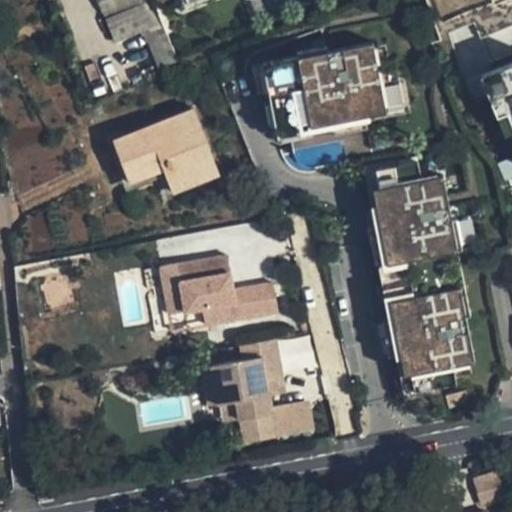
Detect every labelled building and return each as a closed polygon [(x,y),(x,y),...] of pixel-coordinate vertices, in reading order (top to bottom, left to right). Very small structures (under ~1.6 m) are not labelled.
[(97,0),(118,44),(158,25),(146,0),(97,0)] [(298,56),(264,63),(279,138),(371,120),(370,115),(387,111),(386,105),(404,102),(399,79),(396,60),(389,61),(378,64),(374,47),(373,41),(328,50),(327,46),(297,52),(298,56)] [(385,45),(374,47),(378,64),(389,61),(385,45)] [(511,61),(479,75),(498,121),(508,117),(511,127),(511,61)] [(404,78),(399,79),(404,102),(409,101),(404,78)] [(409,101),(404,102),(386,105),(387,111),(388,117),(411,112),(409,101)] [(193,109),(114,139),(131,182),(165,168),(174,191),(218,174),(193,109)] [(370,115),(371,120),(388,117),(387,111),(370,115)] [(384,270),(374,272),(398,395),(457,383),(455,376),(460,375),(458,364),(475,361),(466,316),(471,315),(458,250),(462,249),(456,218),(452,219),(443,174),(422,178),(418,160),(365,171),(384,270)] [(166,294),(169,313),(203,308),(206,325),(278,312),(274,283),(225,291),(222,275),(232,273),(229,255),(178,264),(183,291),(166,294)] [(178,264),(161,267),(166,294),(183,291),(178,264)] [(234,289),(232,273),(222,275),(225,291),(234,289)] [(250,441),(276,436),(272,407),(269,395),(266,377),(282,375),(276,338),(240,345),(242,359),(211,365),(218,404),(236,401),(239,419),(246,418),(250,441)] [(201,367),(208,406),(218,404),(211,365),(201,367)] [(266,377),(269,395),(285,392),(282,375),(266,377)] [(467,390),(446,395),(449,407),(470,402),(467,390)] [(221,403),(224,421),(239,419),(236,401),(221,403)] [(314,430),(309,401),(272,407),(276,436),(314,430)] [(239,419),(243,442),(250,441),(246,418),(239,419)] [(491,474),(474,479),(481,503),(498,498),(491,474)]
